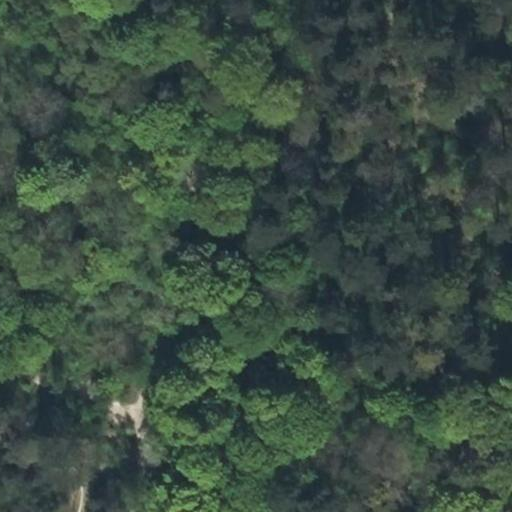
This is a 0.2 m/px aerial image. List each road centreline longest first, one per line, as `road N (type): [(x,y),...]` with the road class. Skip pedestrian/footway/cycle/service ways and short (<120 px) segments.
road 1 (track): [(236,0),(136,411),(155,474),(152,511)]
road 2 (track): [(136,411),(0,375)]
